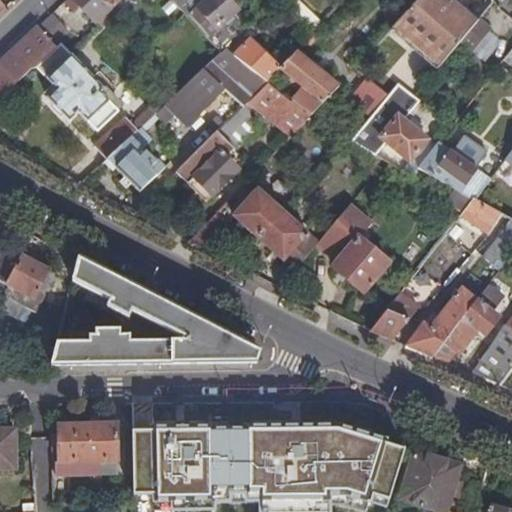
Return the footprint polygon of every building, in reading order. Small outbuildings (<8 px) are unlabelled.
[(0,0),(0,16),(10,7),(3,0),(0,0)] [(111,8),(103,0),(75,0),(97,22),(111,8)] [(103,0),(111,8),(119,0),(103,0)] [(221,31),(243,10),(232,0),(209,0),(200,9),(221,31)] [(282,0),(313,31),(320,24),(296,0),(282,0)] [(480,22),(453,0),(421,0),(397,26),(443,66),(463,43),(480,22)] [(118,16),(111,8),(97,22),(99,25),(103,30),(118,16)] [(480,22),(463,43),(475,53),(494,30),(482,20),(480,22)] [(38,25),(0,61),(0,101),(31,71),(39,69),(60,48),(38,25)] [(268,83),(269,84),(281,72),(283,70),(251,38),(234,54),(248,66),(268,83)] [(105,88),(71,52),(63,45),(60,48),(39,69),(58,89),(49,98),(70,121),(79,113),(97,132),(119,110),(100,92),(105,88)] [(248,66),(234,54),(228,49),(224,52),(216,60),(235,78),(248,66)] [(296,105),(310,116),(340,85),(300,54),(283,70),(281,72),(286,76),(307,94),(296,105)] [(250,100),(268,83),(248,66),(235,78),(216,60),(170,103),(181,114),(190,124),(228,88),(246,105),(250,100)] [(307,94),(286,76),(281,82),(296,95),(291,101),(296,105),(307,94)] [(390,98),(368,78),(350,100),(371,118),(385,103),(390,98)] [(291,136),(310,116),(296,105),(291,101),(269,84),(268,83),(250,100),(291,136)] [(390,98),(385,103),(406,120),(421,102),(416,98),(400,86),(390,98)] [(170,103),(161,113),(171,123),(181,114),(170,103)] [(413,179),(422,167),(425,163),(417,158),(431,140),(406,120),(385,103),(371,118),(351,142),(368,152),(383,135),(409,153),(397,169),(413,179)] [(246,105),(219,131),(227,139),(255,113),(246,105)] [(158,115),(159,114),(152,108),(133,127),(126,121),(96,150),(108,163),(115,157),(145,128),(158,115)] [(149,131),(162,119),(158,115),(145,128),(149,131)] [(149,131),(145,128),(115,157),(120,161),(115,166),(139,189),(165,163),(160,158),(159,159),(146,146),(154,138),(149,131)] [(219,131),(179,171),(189,181),(195,175),(216,197),(243,170),(232,159),(239,151),(227,139),(219,131)] [(465,192),(475,198),(491,178),(443,141),(425,163),(422,167),(457,188),(465,192)] [(211,202),(216,197),(195,175),(189,181),(211,202)] [(236,213),(261,236),(286,208),(261,185),(236,213)] [(465,192),(457,188),(447,202),(463,214),(465,211),(475,198),(465,192)] [(493,233),(504,214),(475,198),(465,211),(474,217),(472,221),(493,233)] [(350,205),(322,239),(317,245),(338,262),(334,266),(368,292),(391,261),(361,237),(371,223),(350,205)] [(286,208),(261,236),(297,269),(317,245),(322,239),(286,208)] [(227,226),(215,215),(191,241),(204,248),(209,250),(227,226)] [(511,257),(511,221),(486,256),(502,270),(511,257)] [(459,225),(451,235),(458,241),(466,231),(459,225)] [(50,269),(2,242),(0,251),(0,289),(5,292),(32,308),(35,309),(55,273),(50,270),(50,269)] [(242,343),(78,258),(73,280),(100,294),(97,301),(129,317),(132,311),(185,339),(186,340),(186,341),(185,342),(131,343),(131,335),(121,336),(121,330),(98,331),(97,336),(91,337),(90,343),(57,343),(51,365),(82,364),(256,362),(260,352),(242,343)] [(479,299),(446,341),(455,349),(461,353),(480,330),(486,336),(501,316),(494,310),(504,297),(490,285),(479,299)] [(433,357),(446,341),(479,299),(464,287),(431,327),(426,322),(406,345),(433,357)] [(0,306),(25,321),(32,308),(5,292),(0,300),(0,306)] [(399,295),(371,330),(394,340),(417,311),(399,295)] [(511,320),(472,373),(500,384),(511,368),(511,320)] [(445,362),(455,349),(446,341),(433,357),(445,362)] [(53,429),(52,445),(61,444),(61,463),(57,463),(57,475),(119,473),(118,424),(76,425),(75,428),(61,428),(61,429),(53,429)] [(14,429),(0,429),(0,468),(15,468),(14,429)] [(446,511),(462,464),(416,450),(401,498),(432,508),(431,511),(446,511)]
